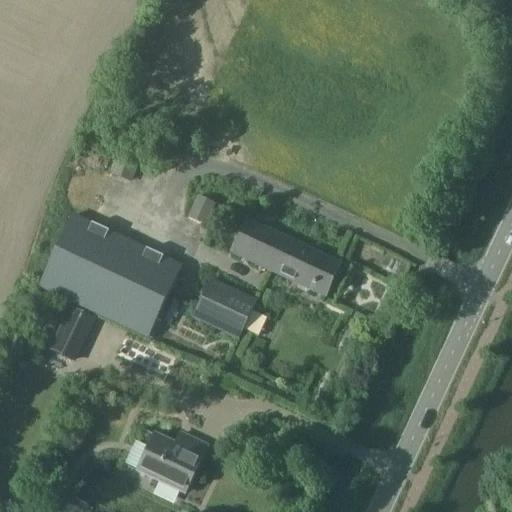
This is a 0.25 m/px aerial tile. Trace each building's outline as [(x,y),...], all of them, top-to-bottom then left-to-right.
[(111,175),(130,182),(136,167),(117,160),(111,175)] [(193,208),(188,219),(200,225),(205,213),(193,208)] [(147,341),(178,273),(181,268),(73,218),(39,290),(147,341)] [(230,254),(271,273),(289,281),(291,277),(312,286),(310,290),(324,297),(339,264),(245,222),(230,254)] [(238,340),(255,302),(210,282),(193,320),(238,340)] [(249,329),(260,333),(268,316),(257,311),(249,329)] [(20,363),(17,371),(25,374),(28,367),(20,363)] [(205,448),(179,436),(175,446),(153,436),(136,472),(184,494),(205,448)]
